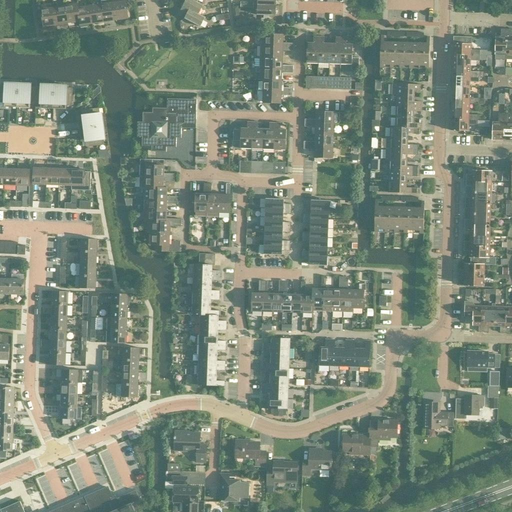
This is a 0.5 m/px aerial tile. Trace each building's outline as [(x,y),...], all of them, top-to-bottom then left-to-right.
[(102,4),(105,22),(116,20),(113,0),(112,0),(113,2),(102,4)] [(113,0),(116,20),(128,19),(125,0),(113,0)] [(183,0),(185,1),(183,6),(199,13),(204,5),(197,2),(194,0),(183,0)] [(65,6),(68,23),(79,22),(80,21),(78,8),(77,4),(65,6)] [(90,6),(92,24),(105,22),(102,4),(90,6)] [(276,16),(276,6),(258,4),(257,15),(276,16)] [(41,6),(36,7),(37,11),(38,20),(43,20),(44,27),(45,28),(46,29),(49,29),(50,28),(50,26),(56,25),(54,7),(42,9),(41,6)] [(65,6),(54,7),(56,25),(62,24),(62,26),(64,27),(67,26),(68,25),(68,23),(65,6)] [(80,21),(79,22),(80,26),(92,24),(90,6),(78,8),(80,21)] [(206,17),(199,13),(183,6),(181,10),(187,13),(185,18),(201,26),(206,17)] [(496,37),(495,55),(495,59),(506,60),(507,30),(502,30),(501,37),(496,37)] [(261,35),(261,46),(294,47),(294,44),(283,43),(283,36),(261,35)] [(380,68),(390,68),(391,45),(384,45),(384,36),(381,36),(380,68)] [(307,63),(319,64),(320,37),(313,37),(313,43),(312,43),(308,43),(307,63)] [(320,37),(319,64),(330,64),(331,44),(324,44),(325,37),(320,37)] [(420,46),(419,69),(429,69),(430,37),(427,37),(427,47),(420,46)] [(454,55),(487,56),(491,56),(491,51),(471,50),(472,38),(454,37),(454,55)] [(331,44),(330,64),(341,64),(342,38),(336,38),(335,44),(331,44)] [(342,38),(341,64),(352,65),(352,69),(355,72),(359,72),(360,58),(352,58),(353,45),(347,44),(347,38),(342,38)] [(391,45),(390,68),(399,68),(400,46),(391,45)] [(261,46),(260,57),(283,58),(283,51),(294,51),(294,47),(261,46)] [(400,46),(399,68),(410,69),(410,46),(400,46)] [(410,46),(410,69),(419,69),(420,46),(410,46)] [(454,55),(453,65),(471,66),(471,61),(480,61),(480,60),(487,60),(487,56),(454,55)] [(260,57),(260,69),(293,70),(293,66),(282,66),(283,58),(260,57)] [(453,65),(453,76),(484,77),(484,72),(470,72),(471,66),(453,65)] [(260,80),(264,80),(282,80),(282,73),(293,74),(293,70),(260,69),(260,80)] [(453,76),(453,87),(470,88),(470,82),(479,83),(479,82),(479,77),(484,77),(484,78),(484,77),(453,76)] [(264,80),(263,91),(292,92),(292,88),(281,88),(282,80),(264,80)] [(5,107),(17,108),(18,84),(5,83),(5,86),(0,85),(0,102),(5,103),(5,107)] [(18,84),(17,108),(30,108),(30,104),(35,104),(36,87),(31,86),(31,84),(18,84)] [(36,87),(35,104),(41,104),(41,108),(53,109),(54,85),(41,84),(41,87),(36,87)] [(392,84),(392,95),(397,95),(397,96),(415,96),(415,91),(422,91),(422,86),(397,85),(392,84)] [(54,85),(53,109),(66,109),(66,105),(72,105),(72,88),(67,88),(67,85),(54,85)] [(453,87),(452,98),(479,99),(479,94),(470,93),(470,88),(453,87)] [(263,91),(263,103),(281,103),(281,96),(292,96),(292,92),(263,91)] [(397,96),(397,106),(422,107),(422,102),(415,102),(415,96),(397,96)] [(452,98),(452,109),(469,109),(469,104),(479,104),(479,99),(452,98)] [(138,121),(137,137),(142,137),(142,146),(151,147),(151,152),(166,152),(167,147),(176,148),(177,138),(181,138),(182,128),(186,128),(196,129),(197,100),(168,99),(167,108),(153,107),(152,112),(143,112),(143,122),(138,121)] [(397,106),(396,117),(414,118),(414,112),(421,112),(422,107),(397,106)] [(78,117),(80,129),(104,126),(102,114),(100,114),(99,108),(82,110),(82,116),(78,117)] [(452,109),(451,119),(478,120),(478,115),(469,115),(469,109),(452,109)] [(305,120),(305,123),(334,124),(339,124),(339,113),(316,112),(316,120),(305,120)] [(492,140),(503,140),(504,114),(499,114),(499,123),(493,123),(492,140)] [(504,114),(503,140),(511,140),(511,123),(509,123),(509,114),(504,114)] [(396,117),(396,127),(416,128),(416,129),(421,129),(421,124),(414,123),(414,118),(396,117)] [(478,120),(451,119),(451,130),(454,130),(464,131),(468,131),(468,126),(478,126),(478,121),(478,120)] [(233,130),(233,141),(240,141),(240,148),(241,148),(252,149),(253,122),(251,122),(249,122),(247,122),(247,129),(245,129),(241,129),(241,130),(233,130)] [(253,122),(252,149),(263,149),(263,129),(258,129),(258,123),(258,122),(253,122)] [(263,129),(263,149),(274,150),(275,123),(270,123),(269,129),(263,129)] [(275,123),(274,150),(285,150),(286,130),(280,130),(280,123),(275,123)] [(305,123),(305,127),(315,127),(315,135),(334,136),(334,124),(305,123)] [(105,139),(104,126),(80,129),(82,142),(86,141),(86,147),(104,145),(103,139),(105,139)] [(391,127),(391,138),(391,139),(408,139),(408,134),(421,134),(421,129),(416,129),(416,128),(396,127),(391,127)] [(304,142),(304,146),(333,147),(334,136),(315,135),(315,142),(304,142)] [(386,138),(386,150),(420,151),(420,146),(408,145),(408,139),(391,139),(391,138),(386,138)] [(304,146),(304,149),(315,150),(314,157),(333,158),(333,147),(304,146)] [(385,160),(390,160),(407,161),(408,155),(420,156),(420,151),(386,150),(385,160)] [(140,160),(140,177),(174,178),(174,174),(163,174),(164,160),(140,160)] [(390,160),(389,171),(419,172),(420,167),(407,167),(407,161),(390,160)] [(34,167),(33,184),(46,185),(47,168),(34,167)] [(47,168),(46,185),(59,185),(60,168),(47,168)] [(60,168),(59,185),(71,186),(72,169),(60,168)] [(5,169),(4,185),(16,186),(17,169),(5,169)] [(17,169),(16,186),(29,186),(30,170),(17,169)] [(72,169),(71,186),(84,186),(85,169),(72,169)] [(389,171),(389,182),(407,183),(407,177),(419,177),(419,172),(389,171)] [(466,175),(466,182),(491,182),(492,171),(474,171),(474,177),(472,177),(472,175),(466,175)] [(143,189),(145,189),(149,189),(160,189),(163,189),(164,182),(174,182),(174,178),(140,177),(139,189),(143,189)] [(389,192),(401,193),(419,193),(419,189),(407,188),(407,183),(389,182),(389,192)] [(473,187),(473,193),(491,193),(491,182),(466,182),(466,186),(473,187)] [(190,207),(196,207),(195,216),(207,216),(208,184),(204,183),(203,194),(196,194),(196,195),(191,194),(190,207)] [(208,184),(207,216),(218,216),(218,212),(219,195),(211,194),(212,184),(208,184)] [(219,195),(218,212),(229,213),(230,184),(226,184),(226,195),(219,195)] [(145,189),(144,200),(178,201),(178,197),(167,196),(167,189),(163,189),(160,189),(149,189),(145,189)] [(466,198),(465,203),(491,204),(491,193),(473,193),(473,198),(466,198)] [(266,199),(266,208),(291,209),(291,204),(284,204),(284,200),(266,199)] [(144,211),(167,212),(167,204),(178,205),(178,201),(144,200),(144,211)] [(311,206),(311,210),(329,210),(330,201),(304,200),(304,205),(311,206)] [(374,232),(385,232),(385,209),(378,209),(379,200),(376,200),(374,232)] [(416,210),(415,233),(423,233),(425,202),(422,202),(421,211),(416,210)] [(473,208),(473,214),(490,215),(491,204),(465,203),(465,208),(473,208)] [(266,208),(265,217),(283,217),(283,214),(291,214),(291,209),(266,208)] [(385,209),(385,232),(395,232),(396,210),(385,209)] [(303,214),(303,218),(329,220),(329,210),(311,210),(311,214),(303,214)] [(396,210),(395,232),(405,233),(406,210),(396,210)] [(406,210),(405,233),(415,233),(416,210),(406,210)] [(144,211),(144,222),(152,223),(152,222),(160,223),(181,223),(181,220),(166,219),(167,212),(144,211)] [(465,220),(465,225),(490,226),(490,215),(473,214),(472,220),(465,220)] [(265,217),(265,226),(291,227),(291,223),(283,222),(283,217),(265,217)] [(303,218),(303,224),(311,224),(310,228),(329,228),(329,220),(303,218)] [(148,233),(152,234),(152,233),(160,233),(170,234),(170,227),(181,227),(181,223),(160,223),(152,222),(152,223),(144,222),(148,223),(148,233)] [(472,230),(472,236),(490,236),(490,226),(465,225),(465,230),(472,230)] [(265,226),(265,236),(282,236),(282,232),(290,232),(291,227),(265,226)] [(302,233),(302,237),(328,238),(329,228),(310,228),(310,233),(302,233)] [(152,245),(155,245),(155,251),(180,252),(180,242),(170,241),(170,234),(160,233),(152,233),(152,234),(152,245)] [(265,236),(264,245),(290,246),(290,241),(282,241),(282,236),(265,236)] [(472,242),(464,241),(464,246),(489,247),(490,236),(472,236),(472,242)] [(310,242),(310,246),(328,247),(328,238),(302,237),(302,242),(310,242)] [(81,239),(81,251),(97,251),(97,239),(81,239)] [(290,251),(290,246),(264,245),(264,255),(282,255),(282,251),(290,251)] [(302,250),(302,255),(302,256),(328,256),(328,247),(310,246),(310,251),(302,250)] [(471,252),(471,264),(495,265),(495,258),(489,258),(489,247),(464,246),(464,251),(471,252)] [(81,251),(80,263),(96,264),(97,251),(81,251)] [(194,275),(220,276),(220,271),(212,271),(213,266),(215,266),(215,254),(200,254),(199,265),(194,265),(194,275)] [(309,265),(327,266),(328,256),(302,256),(301,261),(309,261),(309,265)] [(80,263),(80,275),(96,276),(96,264),(80,263)] [(459,269),(459,274),(459,275),(484,275),(484,265),(495,265),(471,264),(466,264),(466,270),(459,269)] [(80,275),(79,288),(96,289),(96,276),(80,275)] [(194,275),(194,285),(212,286),(212,281),(220,281),(220,276),(194,275)] [(466,279),(465,285),(484,286),(484,275),(459,275),(458,279),(466,279)] [(0,278),(0,293),(11,294),(11,279),(0,278)] [(11,279),(11,294),(23,294),(24,279),(11,279)] [(323,289),(323,312),(333,312),(334,290),(326,289),(326,283),(321,283),(321,289),(323,289)] [(343,290),(342,312),(352,313),(353,290),(345,290),(346,284),(341,283),(341,290),(343,290)] [(353,290),(352,313),(353,313),(353,309),(363,309),(364,291),(366,291),(366,285),(361,284),(361,291),(353,290)] [(194,285),(193,295),(219,296),(219,291),(212,291),(212,286),(194,285)] [(263,294),(263,312),(272,312),(273,294),(265,294),(266,287),(261,287),(261,294),(263,294)] [(283,294),(282,312),(292,313),(293,295),(285,295),(286,288),(281,288),(281,294),(283,294)] [(303,295),(302,313),(313,314),(313,311),(313,307),(313,296),(305,295),(306,289),(301,289),(301,295),(303,295)] [(313,307),(313,311),(323,312),(323,289),(321,289),(313,289),(313,296),(313,307)] [(334,290),(333,312),(342,312),(343,290),(341,290),(334,290)] [(52,291),(52,303),(68,304),(68,291),(52,291)] [(112,293),(112,305),(128,306),(128,294),(112,293)] [(253,293),(252,311),(263,312),(263,294),(261,294),(253,293)] [(273,294),(272,312),(282,312),(283,294),(281,294),(273,294)] [(193,295),(193,305),(211,305),(211,300),(219,301),(219,296),(193,295)] [(293,295),(292,313),(302,313),(303,295),(301,295),(293,295)] [(479,324),(479,331),(483,332),(484,306),(474,306),(474,305),(471,302),(465,302),(464,316),(473,316),(473,324),(479,324)] [(52,303),(51,315),(67,316),(68,304),(52,303)] [(484,306),(483,332),(488,332),(489,324),(495,325),(495,307),(495,303),(492,303),(492,306),(484,306)] [(112,305),(111,318),(127,318),(128,306),(112,305)] [(193,315),(201,315),(211,316),(211,311),(211,305),(193,305),(193,315)] [(495,307),(495,325),(500,325),(500,332),(505,332),(506,307),(495,307)] [(201,315),(200,325),(227,326),(227,321),(218,321),(219,311),(211,311),(211,316),(201,315)] [(51,315),(51,328),(67,328),(67,316),(51,315)] [(111,318),(111,330),(127,330),(127,318),(111,318)] [(200,325),(200,336),(218,336),(218,330),(226,331),(227,326),(200,325)] [(51,328),(50,340),(66,340),(67,328),(51,328)] [(111,330),(110,342),(127,343),(127,330),(111,330)] [(200,336),(200,346),(226,346),(226,341),(218,341),(218,336),(200,336)] [(263,344),(263,348),(290,349),(290,339),(272,338),(271,344),(263,344)] [(50,340),(50,352),(66,352),(66,340),(50,340)] [(319,365),(329,366),(330,340),(325,340),(325,348),(319,348),(319,365)] [(330,340),(329,366),(340,366),(340,348),(335,348),(335,341),(330,340)] [(340,348),(340,366),(349,367),(350,341),(345,341),(345,349),(340,348)] [(350,341),(349,367),(359,367),(361,349),(355,349),(355,341),(350,341)] [(361,349),(359,367),(369,368),(370,342),(366,342),(365,349),(361,349)] [(0,344),(0,359),(9,360),(9,344),(0,344)] [(200,346),(199,355),(217,356),(217,350),(226,351),(226,346),(200,346)] [(123,347),(123,360),(139,360),(139,348),(123,347)] [(271,353),(271,358),(289,359),(290,349),(263,348),(263,353),(271,353)] [(50,352),(50,365),(66,365),(66,352),(50,352)] [(468,352),(467,366),(468,366),(468,372),(487,372),(487,367),(494,367),(494,355),(488,355),(488,352),(468,352)] [(199,355),(199,366),(225,366),(225,361),(217,361),(217,356),(199,355)] [(263,364),(263,368),(289,369),(289,359),(271,358),(271,364),(263,364)] [(123,360),(122,372),(139,372),(139,360),(123,360)] [(199,366),(199,375),(217,376),(217,370),(225,371),(225,366),(199,366)] [(270,373),(270,378),(288,379),(289,369),(263,368),(262,373),(270,373)] [(62,369),(62,382),(78,382),(82,382),(83,370),(79,370),(62,369)] [(122,372),(122,384),(138,385),(139,372),(122,372)] [(199,375),(198,385),(225,386),(225,382),(216,381),(217,376),(199,375)] [(262,388),(288,389),(288,379),(270,378),(270,384),(262,383),(262,388)] [(62,382),(61,394),(78,394),(78,382),(62,382)] [(116,384),(115,396),(122,397),(138,397),(138,385),(122,384),(116,384)] [(488,398),(490,398),(490,409),(498,409),(498,387),(488,386),(488,398)] [(0,399),(14,400),(14,388),(0,387),(0,399)] [(270,393),(269,398),(288,399),(288,389),(262,388),(262,393),(270,393)] [(61,394),(61,406),(77,406),(78,394),(61,394)] [(456,399),(455,419),(465,419),(465,414),(478,415),(478,405),(483,405),(483,396),(465,395),(465,399),(456,399)] [(261,408),(268,409),(287,409),(288,399),(269,398),(269,404),(261,404),(261,408)] [(0,399),(0,412),(14,413),(14,400),(0,399)] [(454,426),(454,413),(439,413),(439,404),(424,404),(424,428),(439,428),(439,425),(454,426)] [(77,419),(77,406),(61,406),(60,419),(77,419)] [(0,412),(0,424),(13,425),(14,413),(0,412)] [(370,447),(370,461),(377,461),(378,440),(390,440),(390,438),(397,438),(397,421),(379,420),(378,428),(370,427),(370,438),(370,447)] [(0,424),(0,437),(13,437),(13,425),(0,424)] [(205,463),(206,446),(199,445),(200,434),(184,434),(184,432),(175,432),(174,451),(197,452),(197,462),(205,463)] [(369,455),(369,454),(370,438),(362,437),(362,435),(344,435),(343,452),(350,452),(350,454),(369,455)] [(0,458),(5,458),(6,450),(13,450),(13,437),(0,437),(0,458)] [(265,467),(266,452),(259,452),(259,443),(245,443),(245,441),(236,441),(235,458),(256,458),(255,467),(265,467)] [(303,461),(302,476),(310,476),(310,469),(330,470),(331,452),(318,452),(318,450),(310,450),(310,461),(303,461)] [(297,463),(274,462),(274,471),(267,471),(267,486),(274,486),(274,482),(296,483),(297,463)] [(221,489),(221,501),(221,503),(222,503),(222,501),(239,501),(239,498),(247,499),(248,483),(234,483),(234,476),(221,475),(220,489),(221,489)] [(198,501),(198,487),(185,487),(186,483),(186,484),(187,477),(172,476),(172,483),(173,483),(173,501),(183,501),(182,511),(196,511),(197,501),(198,501)] [(1,510),(0,510),(1,511),(135,511),(143,507),(143,506),(136,490),(117,498),(116,495),(111,497),(107,488),(50,511),(39,511),(38,509),(30,511),(24,511),(24,509),(20,501),(1,510)]
